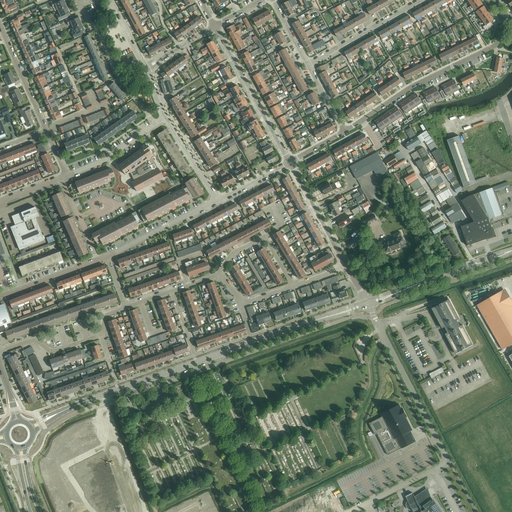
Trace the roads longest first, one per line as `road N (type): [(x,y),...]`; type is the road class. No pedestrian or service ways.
road 1 (unclassified): [(347,511),(445,457),(368,306)]
road 2 (tertiary): [(96,397),(311,321)]
road 3 (residential): [(345,131),(497,43),(503,26),(489,0)]
road 4 (residential): [(289,162),(214,26)]
road 5 (residential): [(0,351),(32,340),(51,351),(66,347),(100,334),(105,316),(124,307)]
road 6 (residential): [(307,64),(422,0)]
road 7 (residential): [(106,256),(218,200)]
road 8 (track): [(109,402),(155,511)]
